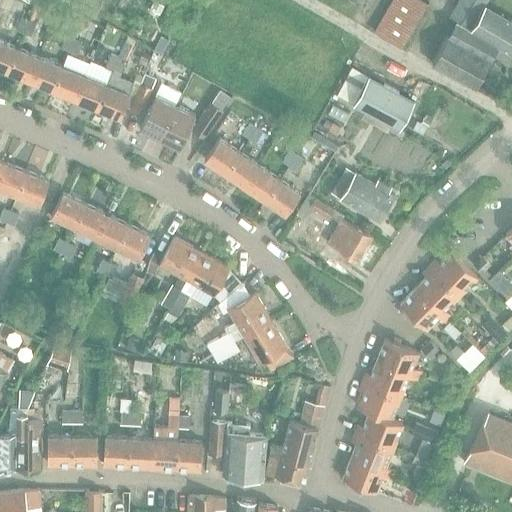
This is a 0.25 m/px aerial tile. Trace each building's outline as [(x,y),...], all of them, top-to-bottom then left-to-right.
[(391,0),(373,31),(401,47),(427,2),(423,0),(391,0)] [(511,21),(484,5),(487,0),(458,0),(449,16),(456,21),(432,64),(473,87),(497,45),(511,53),(511,21)] [(21,15),(16,29),(23,32),(29,18),(21,15)] [(29,18),(23,32),(31,35),(36,21),(29,18)] [(68,50),(74,37),(66,34),(61,47),(68,50)] [(74,37),(68,50),(76,53),(81,40),(74,37)] [(0,67),(8,70),(17,46),(0,38),(0,67)] [(30,79),(40,55),(17,46),(8,70),(30,79)] [(349,51),(340,83),(355,88),(364,55),(349,51)] [(113,68),(118,55),(111,52),(106,65),(113,68)] [(52,89),(62,64),(40,55),(30,79),(52,89)] [(118,55),(113,68),(121,71),(126,59),(118,55)] [(75,98),(85,74),(62,64),(52,89),(75,98)] [(107,83),(97,107),(120,116),(130,92),(135,81),(119,75),(121,71),(113,68),(107,83)] [(129,109),(141,114),(155,78),(144,73),(129,109)] [(97,107),(107,83),(85,74),(75,98),(97,107)] [(352,102),(398,127),(413,100),(368,75),(352,102)] [(158,89),(139,126),(159,136),(175,104),(182,91),(162,81),(158,89)] [(334,91),(330,101),(346,107),(350,97),(334,91)] [(192,129),(204,136),(222,110),(210,102),(192,129)] [(175,104),(159,136),(179,146),(195,114),(175,104)] [(248,137),(256,125),(250,121),(242,132),(248,137)] [(256,125),(248,137),(255,142),(263,130),(256,125)] [(225,172),(239,151),(218,136),(204,158),(225,172)] [(296,153),(288,164),(295,169),(310,147),(304,142),(296,153)] [(288,164),(296,153),(290,148),(282,160),(288,164)] [(245,186),(259,164),(239,151),(225,172),(245,186)] [(309,170),(318,176),(328,161),(319,155),(309,170)] [(0,187),(16,194),(25,170),(3,161),(0,168),(0,187)] [(265,199),(279,177),(259,164),(245,186),(265,199)] [(377,179),(375,184),(345,166),(331,191),(379,220),(394,195),(388,192),(391,187),(377,179)] [(25,170),(16,194),(40,203),(49,178),(25,170)] [(279,177),(265,199),(285,213),(300,191),(279,177)] [(74,226),(85,203),(63,192),(51,215),(74,226)] [(319,198),(314,207),(330,217),(331,215),(340,221),(328,242),(356,259),(371,234),(343,216),(345,214),(319,198)] [(95,236),(107,213),(85,203),(74,226),(95,236)] [(469,220),(486,219),(485,204),(468,205),(469,220)] [(0,227),(3,228),(11,209),(3,206),(0,215),(0,219),(1,220),(0,222),(0,227)] [(11,209),(3,228),(11,231),(19,212),(11,209)] [(116,247),(128,224),(107,213),(95,236),(116,247)] [(128,224),(116,247),(139,258),(150,235),(128,224)] [(0,277),(2,279),(18,243),(0,234),(0,277)] [(61,252),(67,240),(59,236),(45,263),(52,266),(59,251),(61,252)] [(164,318),(201,252),(174,237),(163,256),(156,251),(146,268),(154,273),(159,263),(177,273),(165,295),(174,300),(164,317),(164,318)] [(67,240),(61,252),(67,255),(73,243),(67,240)] [(433,267),(459,293),(477,275),(451,250),(433,267)] [(174,300),(164,318),(171,321),(177,317),(183,305),(189,295),(195,283),(214,293),(221,301),(242,281),(241,280),(232,270),(229,267),(201,252),(174,300)] [(482,255),(473,263),(481,272),(490,263),(482,255)] [(103,273),(110,261),(102,257),(96,270),(103,273)] [(511,290),(511,267),(504,257),(493,266),(511,290)] [(110,261),(103,273),(111,277),(117,264),(110,261)] [(433,267),(417,284),(443,310),(444,308),(459,293),(433,267)] [(117,300),(130,306),(144,277),(131,271),(117,300)] [(228,332),(207,344),(212,353),(233,341),(233,340),(243,334),(243,335),(271,318),(255,291),(250,294),(242,281),(221,301),(218,304),(223,312),(228,309),(235,320),(224,326),(228,332)] [(415,286),(399,302),(426,327),(438,315),(445,322),(450,317),(452,315),(444,308),(443,310),(417,284),(415,286)] [(30,324),(47,333),(57,314),(40,305),(30,324)] [(486,319),(503,336),(507,331),(490,314),(486,319)] [(271,318),(243,335),(259,362),(265,358),(271,369),(293,356),(271,318)] [(485,354),(503,336),(486,319),(481,323),(493,335),(479,349),(485,354)] [(410,372),(412,367),(418,351),(385,337),(377,358),(410,372)] [(430,339),(421,347),(430,356),(438,348),(430,339)] [(47,363),(68,369),(69,358),(71,347),(71,344),(55,340),(47,363)] [(233,341),(212,353),(218,362),(238,350),(233,341)] [(457,358),(465,366),(480,351),(472,343),(457,358)] [(90,351),(88,363),(96,364),(98,352),(90,351)] [(0,384),(13,360),(0,352),(0,384)] [(116,355),(114,367),(122,369),(124,356),(116,355)] [(124,356),(122,369),(130,370),(132,358),(124,356)] [(422,371),(412,367),(410,372),(377,358),(367,382),(401,395),(408,376),(418,379),(422,371)] [(170,364),(168,376),(176,377),(178,365),(170,364)] [(178,365),(176,377),(184,378),(186,366),(178,365)] [(174,382),(174,414),(185,414),(184,382),(174,382)] [(367,382),(358,405),(369,410),(369,409),(391,419),(392,418),(401,395),(367,382)] [(215,410),(227,411),(229,390),(217,389),(215,410)] [(18,411),(27,411),(27,408),(32,394),(20,393),(19,406),(11,406),(11,434),(0,433),(0,467),(17,468),(17,439),(18,411)] [(511,419),(485,408),(465,460),(511,479),(511,419)] [(369,410),(360,433),(393,446),(403,422),(392,418),(391,419),(369,409),(369,410)] [(273,444),(267,472),(303,481),(320,416),(321,414),(302,410),(299,422),(289,419),(283,446),(273,444)] [(17,439),(17,468),(40,468),(39,434),(41,434),(41,417),(27,417),(27,411),(18,411),(17,439)] [(224,453),(227,421),(210,420),(208,452),(224,453)] [(227,421),(224,453),(224,473),(263,475),(266,432),(250,431),(250,422),(227,421)] [(423,438),(427,425),(416,421),(411,433),(423,438)] [(92,433),(91,462),(119,463),(120,425),(92,424),(92,433)] [(120,425),(119,463),(146,464),(147,426),(120,425)] [(427,425),(423,438),(434,442),(438,430),(427,425)] [(147,426),(146,464),(173,465),(175,427),(147,426)] [(175,427),(173,465),(201,466),(203,428),(175,427)] [(53,432),(52,461),(91,462),(92,433),(53,432)] [(351,456),(384,470),(382,475),(392,478),(395,471),(395,470),(386,466),(393,446),(360,433),(352,454),(351,456)] [(351,456),(342,477),(376,491),(382,475),(384,470),(351,456)] [(410,479),(407,485),(418,490),(421,484),(423,479),(412,474),(410,479)] [(0,511),(28,511),(28,504),(43,503),(41,488),(27,487),(0,490),(0,511)] [(86,511),(101,511),(102,489),(87,489),(86,511)] [(213,511),(214,509),(225,509),(225,497),(213,494),(188,494),(187,511),(213,511)] [(254,511),(256,502),(237,499),(235,511),(254,511)] [(276,511),(277,505),(260,502),(258,511),(276,511)]
